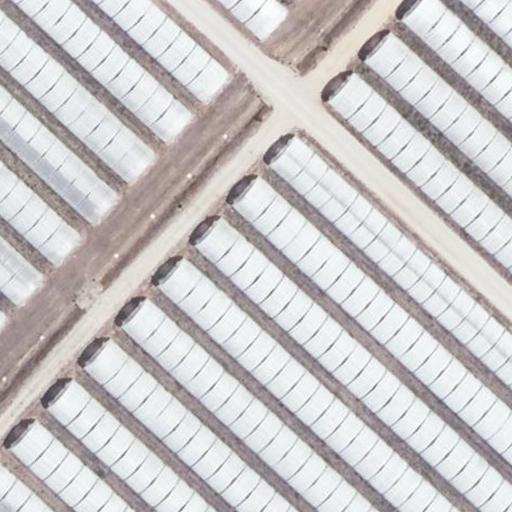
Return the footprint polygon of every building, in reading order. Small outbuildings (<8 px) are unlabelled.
[(70,0),(12,0),(166,142),(193,114),(70,0)] [(218,0),(261,38),(286,10),(275,0),(218,0)] [(0,9),(0,61),(130,181),(157,152),(0,9)] [(162,13),(137,40),(203,100),(228,73),(162,13)] [(422,115),(511,196),(511,144),(444,82),(387,30),(363,55),(425,112),(422,115)] [(320,102),(511,272),(511,217),(348,72),(320,102)] [(120,192),(0,82),(0,136),(93,222),(120,192)] [(0,211),(56,263),(83,233),(0,156),(0,211)] [(447,357),(251,177),(229,201),(424,382),(447,357)] [(349,234),(431,310),(454,286),(372,210),(349,234)] [(379,413),(403,387),(216,217),(192,242),(379,413)] [(0,287),(18,304),(45,275),(0,232),(0,287)] [(155,354),(178,321),(141,295),(118,328),(155,354)] [(58,494),(83,469),(34,418),(8,443),(58,494)] [(52,511),(0,465),(0,511),(52,511)] [(159,485),(138,465),(126,478),(163,511),(164,511),(181,495),(164,479),(159,485)]
